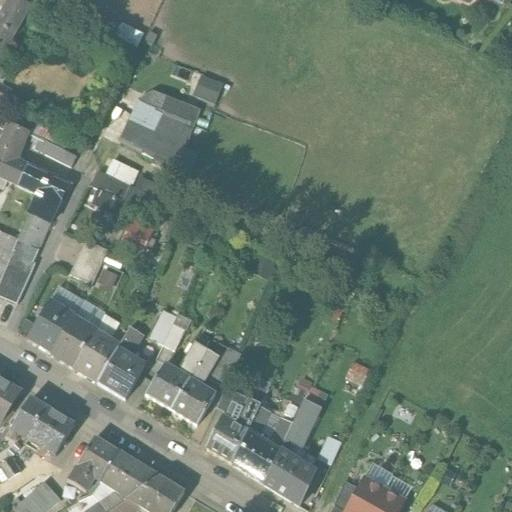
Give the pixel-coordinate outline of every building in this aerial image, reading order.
[(483,0),(501,8),(504,0),(483,0)] [(9,6),(28,16),(30,11),(12,1),(9,6)] [(9,6),(0,21),(0,63),(28,16),(9,6)] [(198,76),(190,97),(212,106),(221,85),(198,76)] [(0,110),(4,113),(13,98),(0,90),(5,82),(0,79),(0,110)] [(203,113),(150,91),(141,111),(164,121),(148,160),(194,179),(209,144),(193,137),(203,113)] [(164,121),(141,111),(133,129),(129,128),(121,148),(148,160),(164,121)] [(0,134),(4,136),(7,129),(8,125),(0,121),(0,134)] [(34,126),(28,138),(59,153),(65,141),(34,126)] [(0,144),(0,152),(19,161),(24,147),(28,138),(7,129),(4,136),(0,144)] [(59,153),(28,138),(24,147),(54,162),(59,153)] [(0,152),(0,192),(3,194),(6,186),(17,191),(26,170),(17,165),(19,161),(0,152)] [(142,175),(116,164),(110,178),(104,175),(95,195),(99,197),(94,210),(123,222),(142,175)] [(68,188),(26,170),(17,191),(36,200),(11,259),(32,268),(32,267),(68,188)] [(130,227),(120,249),(142,259),(144,254),(148,256),(156,239),(130,227)] [(89,256),(76,287),(101,298),(114,267),(89,256)] [(32,268),(11,259),(0,283),(0,302),(17,310),(35,269),(32,267),(32,268)] [(26,344),(50,358),(72,324),(75,318),(51,303),(26,344)] [(74,373),(95,339),(95,338),(72,324),(50,358),(74,373)] [(161,351),(171,331),(158,324),(148,345),(161,351)] [(184,337),(171,331),(161,351),(173,357),(184,337)] [(142,342),(128,334),(121,348),(119,353),(97,388),(124,405),(144,372),(128,362),(131,361),(142,342)] [(73,374),(97,388),(119,353),(95,339),(74,373),(73,374)] [(205,356),(207,346),(200,343),(195,351),(205,356)] [(163,370),(145,401),(171,417),(207,357),(205,356),(195,351),(179,379),(163,370)] [(209,385),(225,393),(241,361),(228,354),(209,385)] [(217,364),(207,357),(171,417),(196,432),(214,402),(200,393),(217,364)] [(248,406),(258,411),(269,389),(259,384),(248,406)] [(0,386),(0,426),(18,398),(0,386)] [(303,406),(338,422),(345,409),(310,392),(303,406)] [(232,409),(236,399),(225,393),(216,414),(226,420),(232,409)] [(45,414),(29,404),(11,435),(27,444),(45,414)] [(230,470),(256,415),(258,411),(248,406),(246,406),(242,415),(235,431),(224,425),(220,423),(205,455),(230,470)] [(285,443),(279,457),(291,465),(296,452),(301,454),(315,425),(319,427),(317,431),(338,441),(341,436),(333,433),(338,422),(303,406),(296,420),(291,431),(285,443)] [(226,420),(224,425),(235,431),(242,415),(232,409),(226,420)] [(263,410),(260,417),(267,421),(270,413),(263,410)] [(45,414),(27,444),(55,461),(73,431),(45,414)] [(279,457),(285,443),(276,437),(272,446),(273,452),(272,454),(254,443),(257,440),(267,421),(260,417),(256,415),(230,470),(264,491),(279,457)] [(287,415),(282,425),(291,431),(296,420),(287,415)] [(276,437),(285,443),(291,431),(282,425),(276,437)] [(100,488),(118,458),(94,443),(67,487),(86,498),(94,484),(100,488)] [(279,457),(264,491),(296,511),(297,511),(314,478),(291,465),(279,457)] [(174,511),(184,498),(118,458),(100,488),(115,498),(100,508),(103,511),(174,511)] [(11,464),(0,470),(0,472),(8,485),(20,477),(11,464)] [(346,511),(374,511),(383,496),(362,485),(356,495),(346,511)] [(52,511),(60,505),(44,487),(21,508),(17,504),(12,508),(14,511),(13,511),(52,511)] [(344,488),(333,511),(346,511),(356,495),(344,488)] [(401,511),(404,508),(383,496),(374,511),(401,511)]
